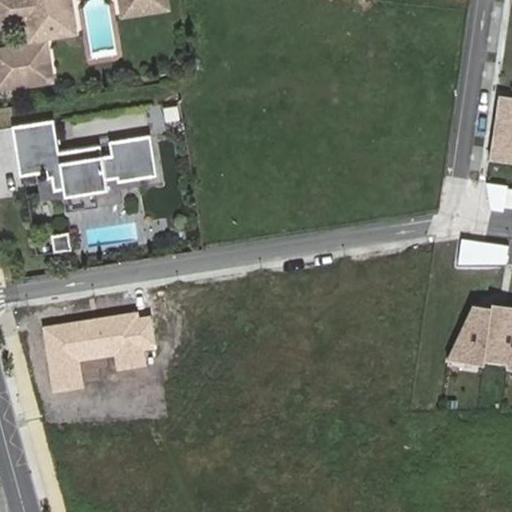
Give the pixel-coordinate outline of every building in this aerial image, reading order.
[(74,37),(70,8),(68,0),(125,0),(128,19),(168,12),(166,0),(0,0),(0,23),(1,32),(32,27),(34,40),(0,44),(0,87),(55,80),(49,41),(58,40),(74,37)] [(511,98),(497,96),(488,162),(511,164),(511,98)] [(21,175),(38,172),(43,201),(66,197),(68,210),(99,205),(97,192),(109,190),(108,183),(159,174),(153,134),(58,149),(54,121),(14,128),(21,175)] [(51,256),(68,252),(63,233),(46,237),(51,256)] [(507,246),(460,240),(456,267),(504,266),(507,246)] [(488,312),(470,308),(443,363),(480,370),(481,363),(505,367),(505,373),(511,374),(511,309),(490,307),(488,312)] [(137,311),(43,328),(54,395),(85,390),(80,362),(114,357),(117,372),(147,366),(144,350),(155,348),(150,318),(139,320),(137,311)] [(326,347),(348,364),(364,344),(342,326),(326,347)] [(496,511),(500,469),(448,464),(443,511),(496,511)]
